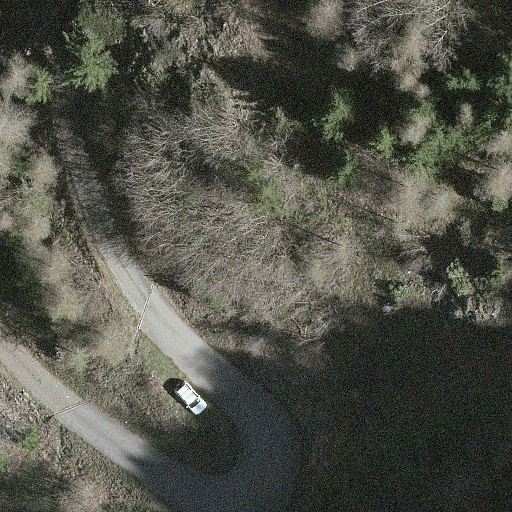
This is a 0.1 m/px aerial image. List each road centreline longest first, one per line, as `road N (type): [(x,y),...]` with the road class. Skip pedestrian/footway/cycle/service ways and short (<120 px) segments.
road 1 (track): [(248,489),(259,446),(135,289),(102,234),(77,168),(42,0)]
road 2 (track): [(0,345),(48,396),(181,492),(210,500),(248,489)]
